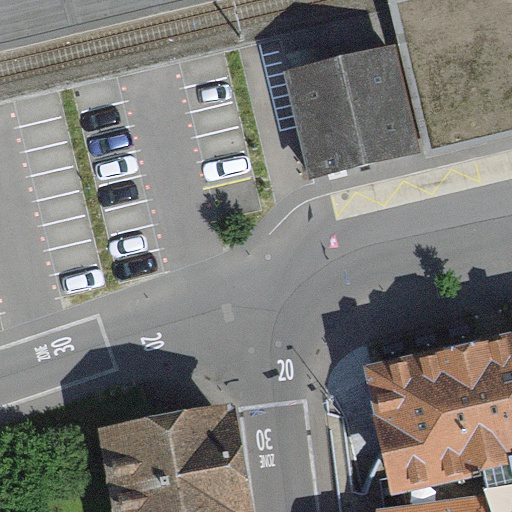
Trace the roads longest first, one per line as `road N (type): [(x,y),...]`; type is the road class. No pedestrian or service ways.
road 1 (residential): [(511,214),(357,247),(303,279),(274,320)]
road 2 (residential): [(274,320),(214,320),(109,342)]
